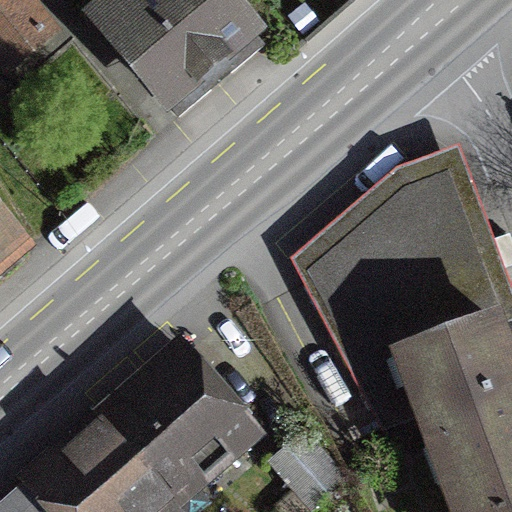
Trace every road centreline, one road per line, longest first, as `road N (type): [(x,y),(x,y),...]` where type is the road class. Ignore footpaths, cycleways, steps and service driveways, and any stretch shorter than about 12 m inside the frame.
road 1 (primary): [(0,395),(426,19)]
road 2 (residential): [(426,19),(511,174)]
